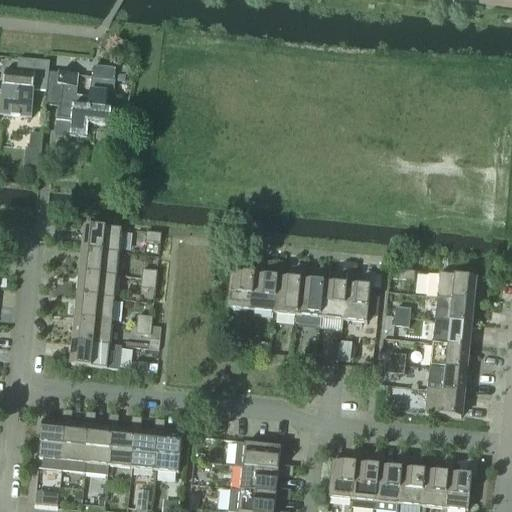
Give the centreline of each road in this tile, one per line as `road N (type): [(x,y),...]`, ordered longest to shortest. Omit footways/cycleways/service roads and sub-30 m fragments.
road 1 (residential): [(314,424),(18,386)]
road 2 (residential): [(314,424),(511,443)]
road 3 (residential): [(0,236),(26,240),(33,250),(18,386)]
road 4 (residential): [(18,386),(4,511)]
